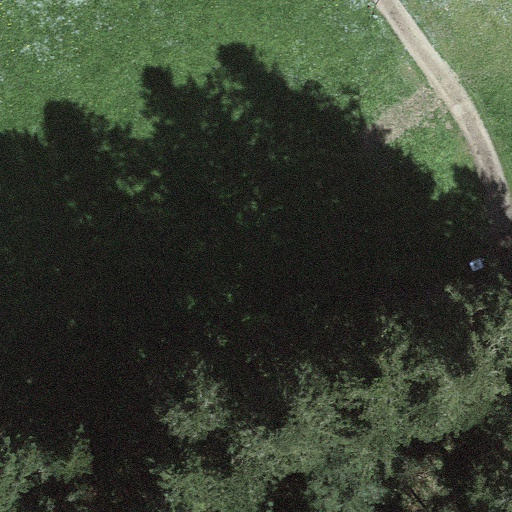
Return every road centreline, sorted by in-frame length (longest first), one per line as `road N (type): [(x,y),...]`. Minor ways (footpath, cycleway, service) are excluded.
road 1 (track): [(511,290),(495,259),(0,372)]
road 2 (track): [(495,259),(505,212),(488,144),(450,83),(380,0)]
